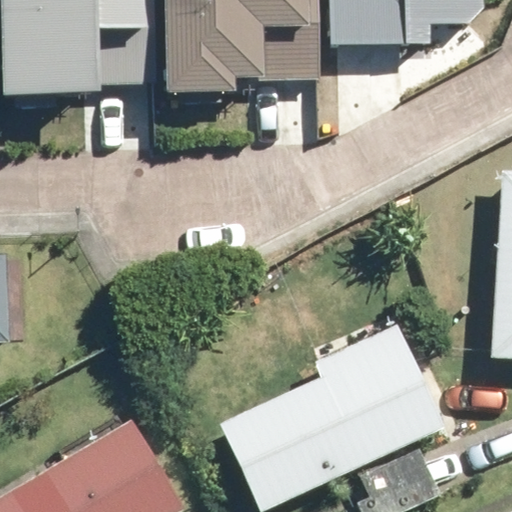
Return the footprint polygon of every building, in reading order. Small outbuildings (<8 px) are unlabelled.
[(7,0),(11,92),(111,89),(111,84),(158,83),(155,0),(7,0)] [(171,0),(174,91),(244,89),(244,76),(263,76),(263,81),(327,79),(324,0),(171,0)] [(331,0),(334,44),(437,42),(437,22),(472,23),(488,7),(488,0),(331,0)] [(511,356),(511,168),(507,168),(496,355),(511,356)] [(0,342),(28,341),(24,252),(0,253),(0,342)] [(225,422),(267,511),(359,468),(372,496),(358,502),(362,511),(403,511),(445,493),(420,440),(452,425),(403,321),(319,361),(326,374),(225,422)] [(0,497),(0,511),(184,511),(193,507),(139,416),(0,497)]
